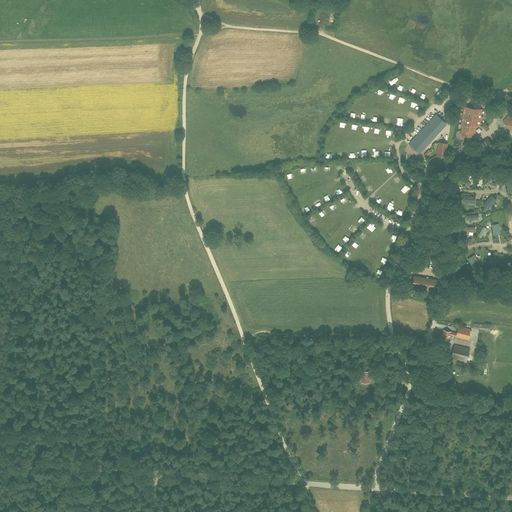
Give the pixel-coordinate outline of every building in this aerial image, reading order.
[(476,126),(479,127),(482,109),(465,107),(463,124),(476,126)] [(510,128),(511,126),(511,112),(503,121),(510,128)] [(426,141),(444,122),(436,114),(409,144),(419,154),(429,143),(426,141)] [(476,126),(463,124),(461,135),(474,137),(476,126)] [(482,158),(495,150),(488,138),(478,144),(483,151),(479,153),(482,158)] [(436,156),(445,157),(448,144),(439,143),(436,156)] [(511,152),(511,144),(499,143),(498,151),(511,152)] [(489,180),(489,177),(485,176),(484,184),(492,185),(493,181),(489,180)] [(403,188),(407,191),(411,187),(406,183),(403,188)] [(479,202),(485,207),(494,198),(488,193),(479,202)] [(464,218),(475,217),(475,213),(470,213),(470,209),(463,210),(464,218)] [(460,224),(460,234),(464,234),(464,236),(470,236),(470,225),(460,224)] [(478,235),(483,226),(480,224),(474,233),(478,235)] [(352,244),(357,247),(360,242),(355,239),(352,244)] [(479,263),(473,255),(468,258),(473,266),(479,263)] [(440,290),(441,284),(437,283),(413,279),(411,288),(436,292),(436,290),(440,290)] [(468,340),(470,330),(458,327),(457,334),(451,332),(444,331),(442,339),(451,341),(452,340),(452,341),(453,338),(452,338),(453,336),(450,336),(450,335),(456,337),(468,340)] [(466,365),(469,349),(454,345),(450,362),(466,365)] [(444,389),(446,389),(445,379),(433,381),(434,392),(444,391),(444,389)]
